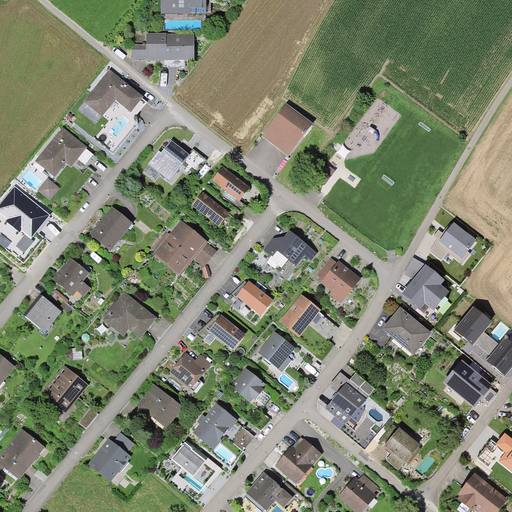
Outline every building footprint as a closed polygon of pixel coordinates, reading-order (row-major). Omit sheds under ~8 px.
[(160,0),(161,13),(207,13),(206,0),(160,0)] [(167,33),(147,33),(147,44),(147,59),(147,60),(195,60),(194,33),(167,34),(167,33)] [(147,59),(147,44),(133,44),(133,59),(147,59)] [(109,69),(83,101),(102,116),(115,100),(131,112),(143,96),(109,69)] [(286,103),(261,136),(288,156),(313,123),(286,103)] [(62,127),(35,161),(55,177),(62,168),(66,163),(67,164),(71,167),(78,159),(86,148),(87,147),(62,127)] [(159,150),(148,164),(149,164),(169,181),(183,164),(190,155),(189,154),(171,139),(161,152),(159,150)] [(94,155),(86,148),(78,159),(85,165),(94,155)] [(193,149),(189,154),(190,155),(183,164),(196,174),(207,160),(193,149)] [(335,170),(325,163),(314,177),(325,185),(335,170)] [(168,183),(169,181),(149,164),(143,172),(155,182),(159,176),(168,183)] [(223,166),(212,180),(225,190),(236,198),(239,201),(250,187),(223,166)] [(60,188),(48,178),(38,190),(50,200),(60,188)] [(50,215),(15,186),(0,203),(0,213),(7,219),(6,221),(20,232),(21,231),(31,239),(50,215)] [(234,202),(236,198),(225,190),(223,193),(234,202)] [(203,191),(192,205),(219,226),(229,213),(203,191)] [(112,206),(89,234),(110,251),(129,228),(132,224),(133,223),(112,206)] [(181,220),(170,234),(155,251),(153,254),(180,276),(193,259),(203,268),(217,251),(207,243),(208,242),(181,220)] [(477,240),(454,222),(439,241),(462,258),(477,240)] [(297,235),(290,230),(284,236),(273,238),(264,249),(272,256),(277,250),(296,266),(304,255),(311,261),(317,253),(297,235)] [(154,250),(155,251),(170,234),(168,232),(154,250)] [(81,266),(70,257),(52,279),(73,296),(77,291),(84,297),(91,288),(83,281),(90,273),(89,272),(81,266)] [(322,280),(337,262),(331,257),(316,275),(322,280)] [(426,264),(413,257),(404,274),(413,279),(426,264)] [(361,278),(338,260),(337,262),(322,280),(321,282),(332,290),(329,294),(341,303),(361,278)] [(84,263),(81,266),(89,272),(92,269),(84,263)] [(445,280),(426,264),(413,279),(402,293),(409,298),(415,304),(418,306),(421,308),(425,303),(430,307),(434,310),(450,291),(441,284),(445,280)] [(249,280),(236,296),(261,315),(274,300),(249,280)] [(157,317),(125,292),(117,300),(104,317),(102,320),(123,336),(128,330),(140,339),(157,317)] [(301,294),(279,321),(299,337),(312,321),(319,312),(321,310),(301,294)] [(43,295),(25,316),(41,329),(44,332),(52,323),(62,311),(43,295)] [(102,316),(104,317),(117,300),(116,299),(102,316)] [(73,308),(64,301),(60,306),(69,313),(73,308)] [(424,314),(430,307),(425,303),(421,308),(418,306),(417,308),(424,314)] [(432,333),(400,306),(382,328),(413,355),(432,333)] [(492,322),(474,306),(454,330),(473,345),(484,332),(492,322)] [(324,315),(319,312),(312,321),(317,325),(324,315)] [(221,315),(209,330),(233,349),(245,334),(221,315)] [(54,325),(52,323),(44,332),(41,329),(39,331),(45,336),(54,325)] [(275,331),(258,353),(265,358),(271,364),(282,372),(292,360),(288,357),(295,348),(275,331)] [(499,345),(484,332),(473,345),(474,346),(476,344),(490,356),(499,345)] [(511,367),(511,341),(506,337),(499,345),(490,356),(486,360),(505,376),(511,367)] [(73,360),(73,348),(69,349),(64,355),(70,360),(73,360)] [(73,348),(73,360),(83,359),(82,348),(73,348)] [(185,352),(169,373),(190,390),(191,389),(199,379),(211,363),(200,354),(195,360),(185,352)] [(0,385),(15,367),(0,354),(0,385)] [(493,385),(462,360),(443,382),(474,408),(481,400),(491,388),(493,385)] [(64,364),(41,393),(65,413),(89,384),(64,364)] [(246,368),(231,387),(251,403),(253,399),(255,400),(256,399),(263,390),(264,389),(263,388),(266,383),(246,368)] [(338,394),(349,380),(341,372),(331,384),(331,388),(338,394)] [(375,389),(356,373),(350,379),(370,396),(375,389)] [(202,382),(199,379),(191,389),(194,391),(202,382)] [(370,396),(350,379),(349,380),(338,394),(325,409),(334,416),(344,425),(345,425),(347,423),(351,418),(361,406),(370,396)] [(154,383),(137,405),(149,414),(165,427),(167,428),(184,407),(154,383)] [(498,393),(491,388),(481,400),(488,405),(498,393)] [(271,397),(263,390),(256,399),(264,406),(271,397)] [(205,417),(203,415),(197,421),(200,424),(193,433),(214,450),(222,440),(220,439),(227,430),(229,432),(238,420),(217,403),(205,417)] [(364,408),(361,406),(351,418),(357,422),(357,423),(359,422),(360,419),(361,417),(362,415),(363,413),(364,410),(364,408)] [(98,414),(90,407),(78,423),(86,429),(98,414)] [(162,431),(165,427),(149,414),(146,419),(162,431)] [(340,430),(344,425),(334,416),(330,421),(340,430)] [(353,427),(357,422),(351,418),(347,423),(353,427)] [(254,436),(243,427),(231,441),(243,451),(254,436)] [(421,445),(400,427),(384,446),(392,453),(404,463),(405,463),(406,462),(409,465),(422,449),(419,447),(421,445)] [(22,429),(0,455),(0,473),(2,470),(4,468),(18,478),(19,479),(45,447),(22,429)] [(121,433),(113,442),(127,453),(135,444),(121,433)] [(511,438),(505,433),(495,444),(505,452),(498,461),(511,471),(511,438)] [(301,437),(293,446),(295,448),(303,439),(301,437)] [(109,438),(88,464),(110,482),(120,470),(128,461),(131,456),(127,453),(113,442),(109,438)] [(292,446),(275,465),(296,484),(322,454),(304,438),(303,439),(295,448),(293,446),(292,446)] [(193,477),(206,460),(192,449),(193,448),(185,442),(172,458),(171,459),(193,477)] [(404,463),(392,453),(386,460),(398,470),(404,463)] [(129,463),(128,461),(120,470),(122,471),(129,463)] [(16,481),(18,478),(4,468),(2,470),(16,481)] [(48,477),(38,469),(33,475),(43,483),(48,477)] [(264,472),(246,492),(267,510),(275,501),(284,508),(293,497),(282,487),(264,472)] [(497,511),(508,499),(475,472),(458,494),(460,495),(457,499),(462,502),(469,508),(473,511),(475,511),(477,509),(480,511),(497,511)] [(358,479),(355,476),(337,497),(354,511),(361,511),(376,495),(374,493),(378,487),(363,474),(358,479)] [(286,482),(282,487),(293,497),(297,492),(286,482)] [(467,511),(469,508),(462,502),(459,506),(467,511)]
